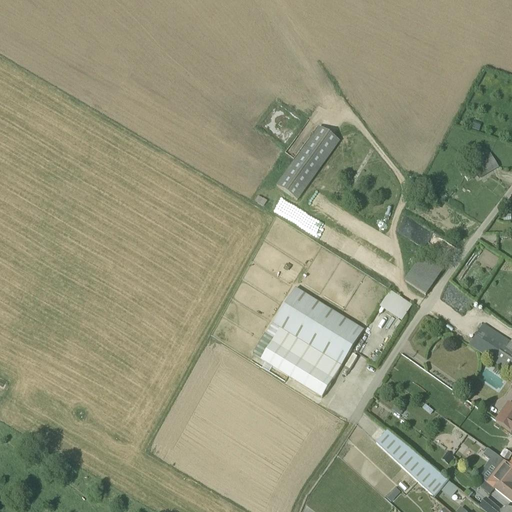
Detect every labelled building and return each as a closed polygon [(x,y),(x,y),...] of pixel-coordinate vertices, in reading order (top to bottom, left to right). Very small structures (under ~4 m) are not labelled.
[(297,201),(340,140),(318,124),(275,185),(297,201)] [(478,180),(499,168),(490,153),(479,159),(481,164),(478,165),(476,162),(468,166),(469,167),(460,171),(467,182),(477,177),(478,180)] [(403,281),(424,293),(436,272),(415,260),(403,281)] [(273,326),(341,368),(364,332),(295,290),(273,326)] [(400,321),(410,304),(386,291),(377,308),(400,321)] [(483,325),(468,347),(495,365),(510,342),(483,325)] [(341,368),(273,326),(272,326),(266,336),(262,334),(249,355),(322,400),(341,368)] [(511,339),(510,342),(495,365),(511,375),(511,339)] [(400,417),(405,410),(396,404),(391,410),(400,417)] [(511,407),(506,404),(494,422),(511,434),(511,407)] [(433,412),(425,405),(422,409),(430,416),(433,412)] [(376,444),(434,499),(448,482),(387,432),(376,444)] [(489,485),(494,489),(511,503),(511,468),(508,465),(506,463),(494,454),(487,449),(483,456),(500,470),(489,485)] [(504,450),(500,456),(507,461),(511,455),(504,450)] [(489,496),(494,489),(489,485),(488,485),(483,481),(478,486),(489,496)] [(463,495),(469,499),(473,494),(467,490),(463,495)] [(391,503),(396,498),(391,494),(387,498),(386,499),(391,503)] [(486,499),(486,500),(479,508),(483,511),(510,511),(504,507),(501,511),(486,499)]
